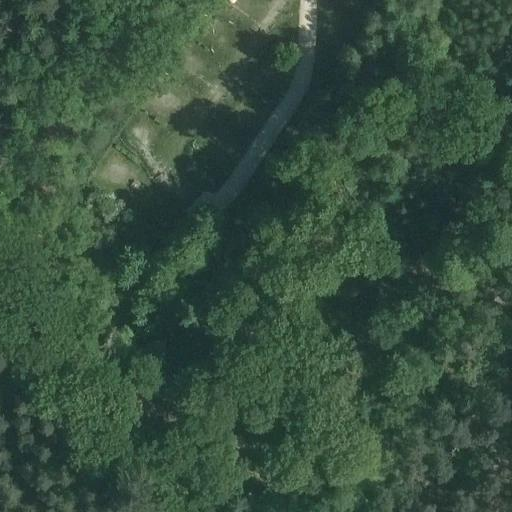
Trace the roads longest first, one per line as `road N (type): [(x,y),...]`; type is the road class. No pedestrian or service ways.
road 1 (track): [(0,247),(156,511)]
road 2 (track): [(309,0),(304,85),(205,230)]
